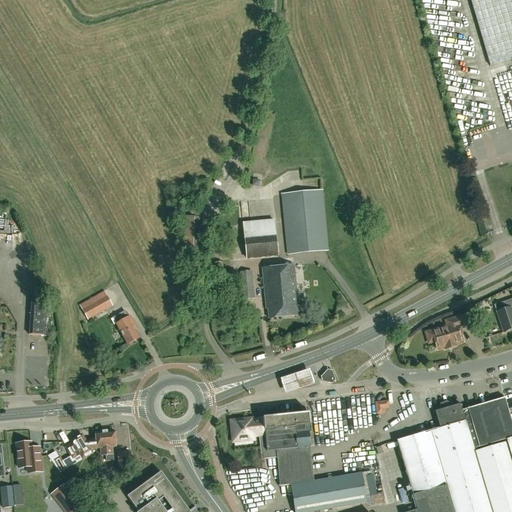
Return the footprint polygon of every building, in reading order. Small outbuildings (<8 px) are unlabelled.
[(511,60),(511,0),(469,0),(490,67),(511,60)] [(287,254),(328,250),(322,190),(282,194),(287,254)] [(197,257),(200,218),(180,216),(179,230),(184,230),(183,243),(182,243),(181,251),(183,251),(182,256),(197,257)] [(275,220),(243,224),(247,258),(278,255),(275,220)] [(210,276),(224,274),(223,262),(208,263),(210,276)] [(269,319),(297,316),(296,306),(298,306),(295,266),(263,269),(266,309),(268,309),(269,319)] [(241,300),(254,299),(252,271),(239,272),(241,300)] [(112,306),(106,297),(103,292),(79,305),(87,320),(112,306)] [(47,303),(46,303),(46,299),(38,298),(38,301),(40,301),(40,303),(31,302),(29,334),(45,335),(47,303)] [(497,312),(504,332),(510,330),(510,332),(511,331),(511,298),(503,302),(505,309),(497,312)] [(137,329),(132,320),(130,316),(128,317),(125,311),(113,318),(116,323),(116,324),(128,345),(140,338),(135,330),(137,329)] [(434,342),(435,341),(437,349),(445,347),(445,349),(456,346),(456,344),(463,342),(458,325),(463,324),(463,327),(472,325),(469,314),(445,321),(447,326),(431,331),(434,342)] [(310,366),(280,376),(286,391),(315,381),(310,366)] [(321,377),(322,382),(332,384),(335,380),(332,371),(327,370),(321,377)] [(452,407),(440,410),(435,412),(440,428),(396,441),(417,510),(411,511),(511,511),(511,458),(507,442),(480,450),(479,447),(511,437),(511,424),(504,398),(463,410),(462,405),(460,405),(452,407)] [(384,409),(389,408),(388,401),(377,403),(378,414),(385,413),(384,409)] [(263,419),(267,459),(275,458),(280,487),(291,485),(295,511),(314,511),(367,503),(362,473),(314,481),(307,414),(263,418),(263,419)] [(267,459),(263,419),(256,420),(256,421),(251,422),(251,419),(231,421),(233,441),(253,439),(253,435),(259,435),(262,460),(267,459)] [(95,432),(96,440),(86,441),(82,435),(78,437),(77,435),(71,439),(73,442),(66,446),(73,459),(80,454),(83,459),(93,453),(91,449),(101,448),(101,455),(106,455),(107,461),(114,460),(113,454),(112,447),(116,446),(115,430),(107,431),(103,431),(103,432),(95,432)] [(17,468),(25,467),(26,473),(31,473),(40,472),(38,456),(38,448),(30,449),(29,443),(14,445),(17,468)] [(120,478),(133,477),(130,451),(117,452),(120,478)] [(137,511),(189,511),(161,472),(127,497),(137,511)] [(65,511),(75,511),(80,509),(63,486),(52,495),(65,511)] [(3,508),(14,507),(12,487),(1,488),(3,508)]
